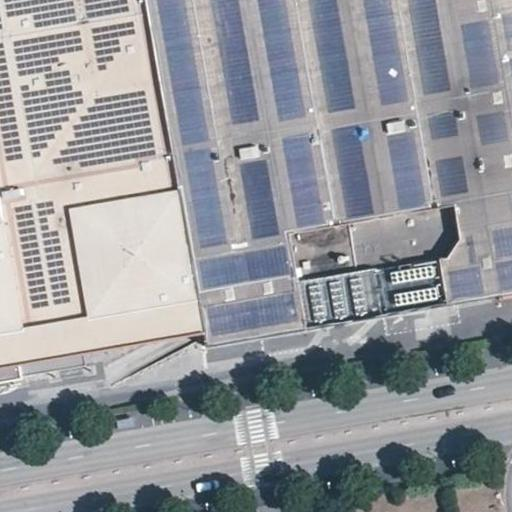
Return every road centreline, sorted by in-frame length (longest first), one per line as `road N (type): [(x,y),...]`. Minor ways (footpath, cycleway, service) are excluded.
road 1 (tertiary): [(511,383),(0,470)]
road 2 (tertiary): [(27,511),(511,424)]
